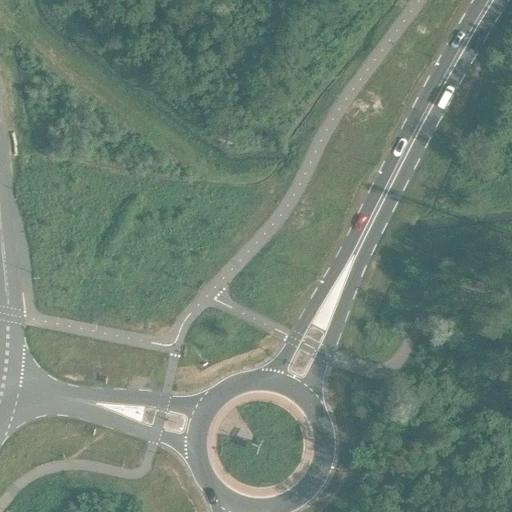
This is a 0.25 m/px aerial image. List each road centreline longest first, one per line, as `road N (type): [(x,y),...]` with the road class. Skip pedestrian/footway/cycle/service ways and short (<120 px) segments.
road 1 (primary): [(497,0),(287,389)]
road 2 (unclassified): [(197,427),(1,386)]
road 3 (primary): [(273,511),(312,487),(325,451),(315,414),(287,389)]
road 4 (unclassified): [(1,386),(0,228)]
